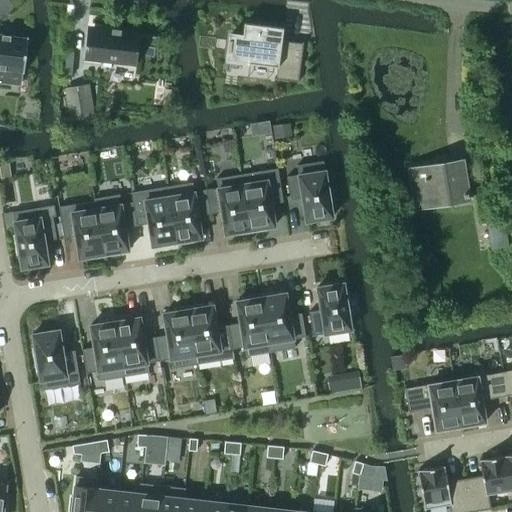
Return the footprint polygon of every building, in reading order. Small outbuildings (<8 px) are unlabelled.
[(283,27),(267,25),(244,22),(242,36),(230,34),(229,39),(228,39),(227,51),(228,51),(227,59),(249,62),(249,63),(277,66),(275,77),(274,77),(274,79),(298,82),(303,42),(301,42),(301,43),(281,40),(283,27)] [(90,32),(87,57),(87,60),(101,62),(101,64),(111,65),(111,63),(132,66),(133,62),(136,36),(136,34),(136,30),(91,25),(90,29),(90,32)] [(0,82),(21,85),(22,72),(23,72),(28,37),(27,37),(26,38),(0,34),(0,82)] [(94,115),(88,84),(64,88),(70,119),(73,118),(74,118),(94,115)] [(461,159),(409,168),(409,166),(408,167),(415,209),(468,200),(461,157),(460,158),(461,159)] [(302,198),(306,221),(332,216),(329,202),(331,202),(329,184),(327,184),(323,161),(296,165),(298,174),(286,176),(290,200),(302,198)] [(240,174),(250,231),(265,229),(265,227),(274,225),(270,203),(282,201),(277,168),(240,174)] [(205,190),(209,213),(221,211),(225,233),(234,232),(234,234),(250,231),(240,174),(216,178),(217,188),(205,190)] [(167,186),(177,243),(192,241),(192,239),(201,237),(197,215),(209,213),(205,190),(193,192),(192,182),(167,186)] [(131,192),(132,202),(136,225),(148,223),(152,245),(161,244),(161,246),(177,243),(167,186),(131,192)] [(94,198),(104,255),(119,253),(119,251),(128,249),(124,227),(136,225),(132,202),(120,204),(119,194),(94,198)] [(94,201),(58,206),(63,237),(75,235),(79,257),(88,256),(88,258),(104,255),(94,198),(93,198),(94,201)] [(12,212),(16,236),(14,236),(17,254),(19,253),(21,268),(47,263),(44,240),(56,238),(52,216),(55,216),(53,205),(38,207),(12,212)] [(308,311),(312,335),(351,329),(348,314),(350,314),(347,296),(345,297),(343,282),(316,287),(320,309),(308,311)] [(260,294),(270,352),(294,347),(293,338),(305,336),(301,313),(289,315),(285,292),(276,294),(275,292),(260,294)] [(228,325),(232,348),(243,346),(245,356),(270,352),(260,294),(245,297),(245,299),(235,301),(239,323),(228,325)] [(187,306),(196,364),(233,358),(232,348),(228,325),(216,327),(212,304),(203,306),(202,304),(187,306)] [(170,358),(172,368),(196,364),(187,306),(172,309),(172,311),(163,313),(166,335),(155,337),(159,360),(170,358)] [(114,319),(124,376),(148,372),(147,362),(159,360),(155,337),(143,339),(139,316),(130,318),(129,316),(114,319)] [(97,370),(99,380),(124,376),(114,319),(99,321),(99,323),(90,325),(93,347),(82,349),(86,372),(97,370)] [(39,377),(41,390),(79,383),(74,350),(62,352),(58,329),(32,333),(36,360),(34,360),(37,378),(39,377)] [(511,369),(503,371),(507,394),(511,393),(511,369)] [(507,394),(503,371),(453,380),(461,428),(476,425),(476,423),(485,422),(481,399),(507,394)] [(445,430),(461,428),(453,380),(404,388),(408,412),(432,408),(436,430),(445,428),(445,430)] [(137,446),(145,446),(145,434),(137,434),(137,446)] [(145,446),(153,447),(153,435),(145,434),(145,446)] [(180,449),(188,450),(189,438),(181,437),(180,449)] [(188,450),(196,451),(197,439),(189,438),(188,450)] [(106,439),(98,441),(100,453),(108,451),(106,439)] [(91,442),(72,445),(73,453),(100,456),(100,453),(98,441),(91,442)] [(223,453),(231,454),(232,442),(224,441),(223,453)] [(231,454),(239,454),(240,442),(232,442),(231,454)] [(266,457),(274,458),(275,446),(267,445),(266,457)] [(274,458),(282,458),(283,446),(275,446),(274,458)] [(309,462),(317,464),(319,452),(312,450),(309,462)] [(317,464),(324,465),(327,454),(319,452),(317,464)] [(482,475),(464,478),(470,511),(478,510),(490,508),(488,495),(511,491),(505,455),(479,459),(482,475)] [(351,472),(359,474),(362,463),(355,461),(351,472)] [(359,474),(366,477),(370,465),(362,463),(359,474)] [(444,465),(417,470),(424,508),(448,504),(449,511),(468,511),(470,511),(464,478),(447,481),(444,465)] [(93,511),(98,478),(75,475),(73,497),(71,497),(68,511),(93,511)] [(98,478),(93,511),(115,511),(118,490),(98,488),(99,478),(98,478)] [(118,490),(115,511),(137,511),(140,483),(139,483),(138,492),(118,490)] [(140,483),(137,511),(158,511),(162,485),(140,483)] [(162,485),(158,511),(180,511),(183,488),(162,485)] [(183,488),(180,511),(202,511),(204,499),(183,497),(185,488),(183,488)] [(204,499),(202,511),(224,511),(226,495),(225,495),(224,502),(204,499)] [(226,495),(224,511),(245,511),(248,497),(226,495)] [(248,497),(245,511),(267,511),(268,507),(248,504),(249,497),(248,497)]
